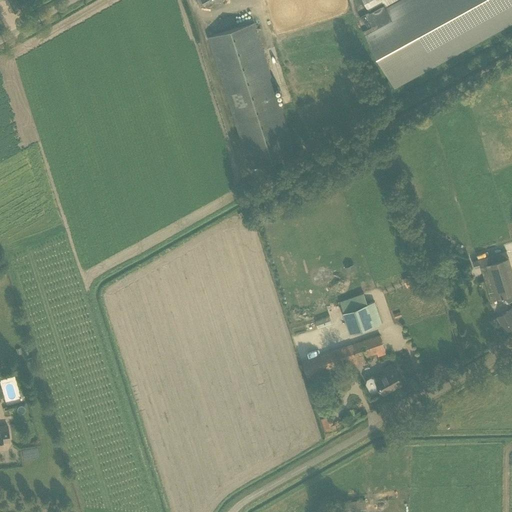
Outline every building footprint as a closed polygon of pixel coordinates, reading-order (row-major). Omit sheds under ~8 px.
[(511,0),(349,0),(353,13),(394,89),(511,23),(511,0)] [(208,36),(250,169),(297,154),(255,22),(208,36)] [(506,329),(511,325),(511,304),(509,302),(511,300),(511,265),(509,257),(507,250),(472,261),(475,268),(481,266),(493,306),(498,316),(494,319),(493,319),(493,323),(495,326),(498,327),(503,324),(506,329)] [(447,256),(436,259),(438,267),(449,264),(447,256)] [(407,286),(414,283),(411,275),(404,278),(407,286)] [(367,304),(364,296),(363,293),(339,301),(343,312),(350,334),(382,323),(375,301),(367,304)] [(302,362),(307,378),(309,377),(386,350),(380,334),(304,361),(302,362)] [(381,389),(383,393),(402,383),(391,364),(383,368),(386,374),(376,380),(375,378),(371,377),(368,379),(366,383),(372,394),(381,389)] [(324,432),(335,429),(330,415),(320,418),(324,432)] [(0,447),(3,448),(2,442),(9,442),(7,425),(0,425),(0,447)] [(345,511),(367,511),(366,500),(344,503),(345,511)]
